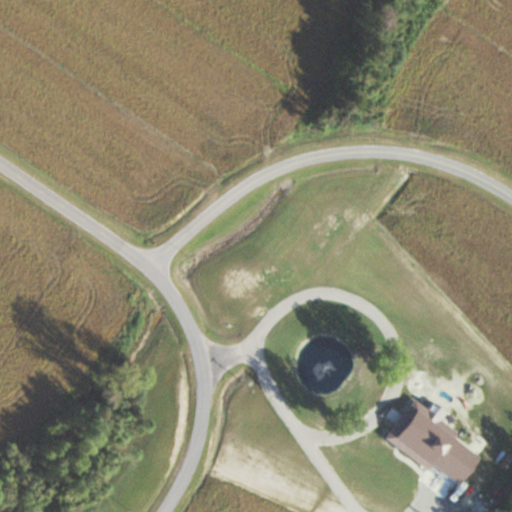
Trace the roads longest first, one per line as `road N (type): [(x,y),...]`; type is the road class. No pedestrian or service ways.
road 1 (residential): [(511,196),(439,161),(351,151),(252,176),(150,263)]
road 2 (residential): [(161,511),(198,437),(203,387),(194,334),(150,263)]
road 3 (residential): [(150,263),(0,164)]
